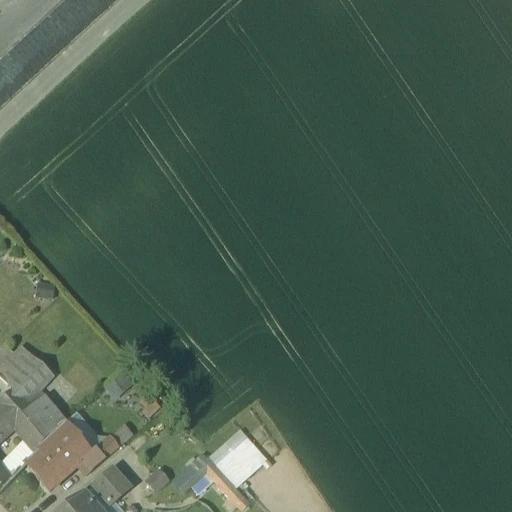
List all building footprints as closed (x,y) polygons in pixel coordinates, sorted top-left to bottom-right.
[(4,348),(0,352),(0,375),(14,359),(4,348)] [(14,359),(0,375),(0,382),(8,389),(31,362),(20,353),(14,359)] [(31,362),(8,389),(11,392),(30,414),(44,400),(49,377),(31,362)] [(30,414),(11,392),(0,403),(0,413),(13,429),(30,449),(34,454),(50,437),(30,414)] [(65,425),(44,400),(30,414),(50,437),(63,427),(65,425)] [(0,413),(0,443),(7,437),(13,429),(0,413)] [(63,427),(50,437),(34,454),(36,456),(25,468),(38,482),(39,481),(50,493),(79,469),(91,458),(90,457),(63,427)] [(242,485),(268,463),(241,431),(207,460),(203,455),(170,482),(180,494),(204,474),(236,511),(244,511),(256,503),(242,485)] [(30,449),(10,470),(16,477),(25,468),(36,456),(34,454),(30,449)] [(98,450),(90,457),(91,458),(79,469),(86,477),(107,460),(98,450)] [(0,468),(0,489),(2,488),(4,490),(16,477),(10,470),(5,465),(0,468)] [(113,472),(90,492),(106,508),(107,508),(128,490),(113,472)] [(166,486),(158,477),(147,486),(154,496),(166,486)] [(100,511),(106,508),(90,492),(83,498),(95,511),(100,511)] [(95,511),(83,498),(83,497),(65,511),(95,511)]
